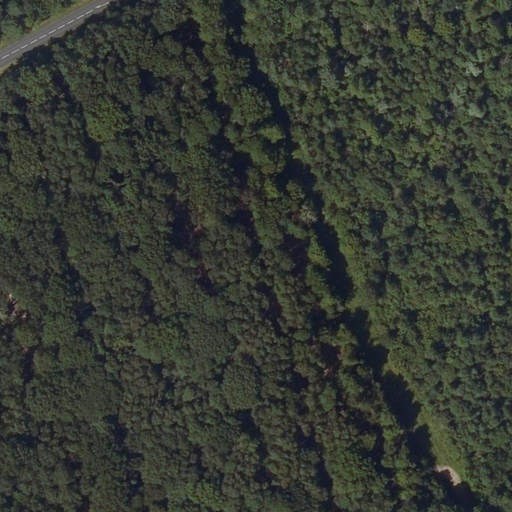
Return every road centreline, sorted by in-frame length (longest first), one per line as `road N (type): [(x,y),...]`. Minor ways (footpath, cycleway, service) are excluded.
road 1 (track): [(228,0),(380,350),(475,511)]
road 2 (secondary): [(0,61),(116,0)]
